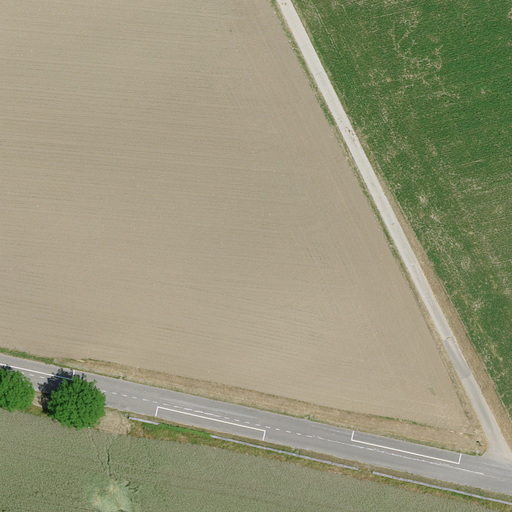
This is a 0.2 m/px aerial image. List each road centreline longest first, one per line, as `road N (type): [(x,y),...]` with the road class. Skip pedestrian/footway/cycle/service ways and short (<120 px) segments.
road 1 (track): [(511,476),(282,0)]
road 2 (track): [(511,481),(0,372)]
